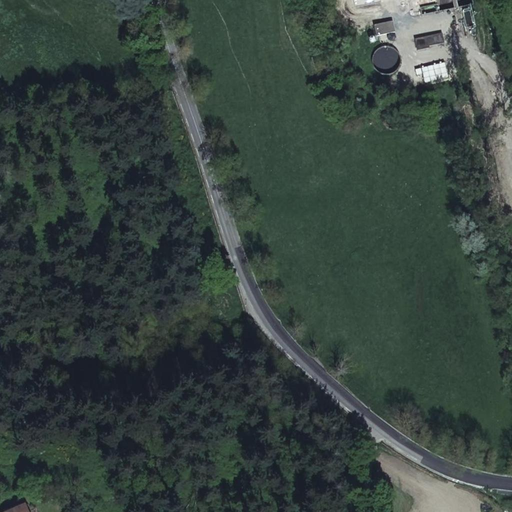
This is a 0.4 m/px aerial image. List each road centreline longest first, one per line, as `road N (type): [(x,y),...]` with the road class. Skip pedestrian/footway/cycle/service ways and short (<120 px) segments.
road 1 (tertiary): [(377,425),(308,366),(253,295),(150,0)]
road 2 (tertiary): [(511,483),(435,465),(377,425)]
